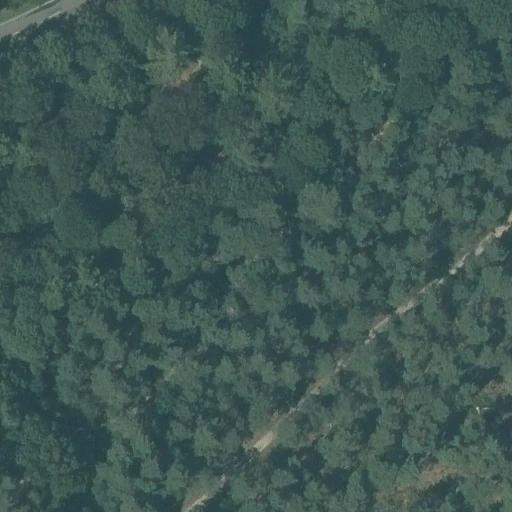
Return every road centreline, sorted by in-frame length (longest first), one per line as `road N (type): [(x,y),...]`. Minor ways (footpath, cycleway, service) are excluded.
road 1 (track): [(55,448),(113,419),(171,370),(220,300),(326,203),(399,169),(511,97)]
road 2 (track): [(0,372),(96,511)]
